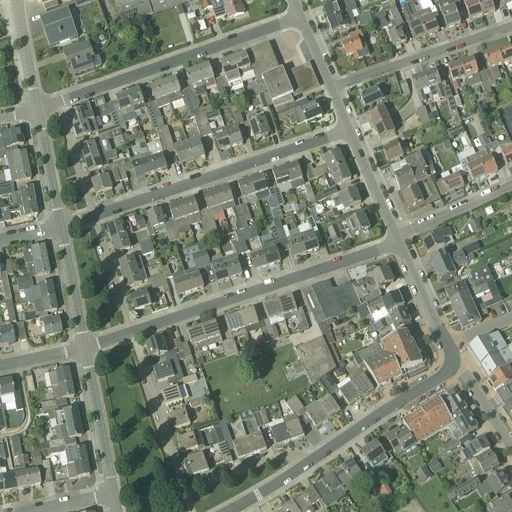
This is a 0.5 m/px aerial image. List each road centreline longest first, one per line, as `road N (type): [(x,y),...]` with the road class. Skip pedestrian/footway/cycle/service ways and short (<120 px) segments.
road 1 (residential): [(132,331),(396,237)]
road 2 (residential): [(226,511),(452,362)]
road 3 (residential): [(94,218),(348,129)]
road 4 (residential): [(56,103),(299,18)]
road 5 (residential): [(511,24),(331,88)]
road 6 (residential): [(190,511),(132,331)]
road 7 (residential): [(113,493),(84,345)]
road 8 (residential): [(452,362),(396,237)]
road 9 (residential): [(511,185),(396,237)]
road 10 (residential): [(84,345),(60,225)]
road 11 (residential): [(94,218),(56,103)]
